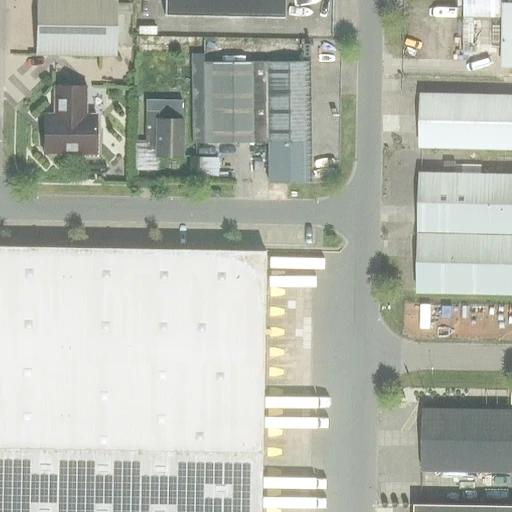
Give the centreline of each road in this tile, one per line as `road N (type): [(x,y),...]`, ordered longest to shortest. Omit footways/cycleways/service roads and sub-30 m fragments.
road 1 (unclassified): [(362,214),(0,208)]
road 2 (unclassified): [(362,214),(369,0)]
road 3 (unclassified): [(360,511),(363,357)]
road 4 (unclassified): [(511,357),(363,357)]
road 5 (unclassified): [(363,357),(362,214)]
